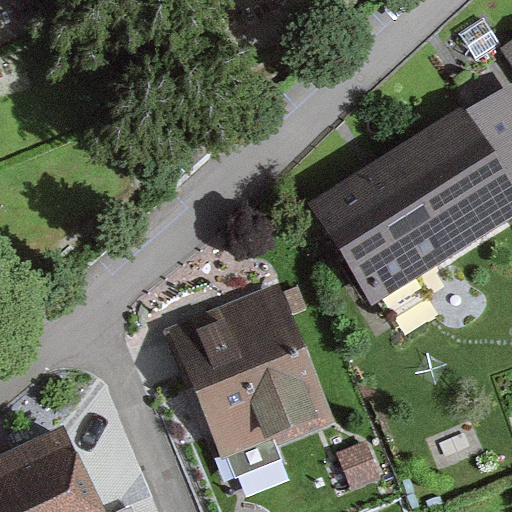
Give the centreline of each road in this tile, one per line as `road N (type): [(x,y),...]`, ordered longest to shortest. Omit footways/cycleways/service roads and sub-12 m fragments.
road 1 (residential): [(422,0),(100,292)]
road 2 (residential): [(100,292),(191,511)]
road 3 (residential): [(100,292),(0,398)]
